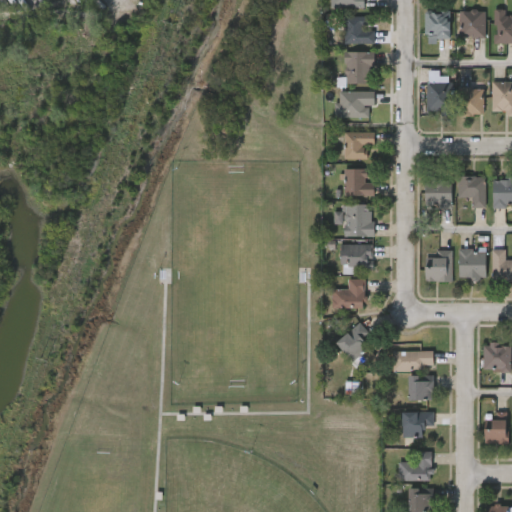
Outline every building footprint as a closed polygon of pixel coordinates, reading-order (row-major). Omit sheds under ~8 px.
[(361,0),(362,7),(329,8),(328,0),(361,0)] [(448,39),(424,39),(424,10),(448,10),(448,39)] [(485,37),(458,37),(458,10),(485,10),(485,37)] [(511,43),(493,43),(493,10),(511,10),(511,43)] [(342,43),(342,17),(373,17),(373,43),(342,43)] [(372,51),(372,84),(342,84),(342,51),(372,51)] [(425,109),(425,82),(450,82),(450,109),(425,109)] [(491,111),(491,82),(511,82),(511,117),(507,117),(507,111),(491,111)] [(458,113),(458,88),(482,88),(482,113),(458,113)] [(370,92),(370,119),(334,119),(334,92),(370,92)] [(343,159),(343,131),(373,131),(373,145),(364,145),(364,159),(343,159)] [(373,195),(343,195),(343,168),(366,168),(366,181),(373,181),(373,195)] [(483,176),(483,207),(471,207),(471,197),(457,197),(457,176),(483,176)] [(511,208),(491,208),(491,179),(511,179),(511,208)] [(450,208),(423,208),(423,180),(450,180),(450,208)] [(343,236),(343,205),(372,205),(372,236),(343,236)] [(371,271),(339,271),(339,244),(371,244),(371,271)] [(483,248),(483,279),(457,279),(457,248),(483,248)] [(491,249),(505,249),(505,259),(511,259),(511,280),(491,280),(491,249)] [(450,250),(450,281),(424,281),(424,250),(450,250)] [(330,289),(346,289),(346,279),(363,279),(363,308),(330,308),(330,289)] [(362,340),(368,347),(351,362),(333,343),(358,321),(369,334),(362,340)] [(508,371),(482,371),(482,342),(508,342),(508,371)] [(392,371),(392,351),(431,351),(431,371),(392,371)] [(406,400),(406,375),(431,375),(431,400),(406,400)] [(400,412),(433,412),(433,428),(422,428),(422,437),(400,437),(400,412)] [(505,419),(505,443),(483,443),(483,419),(505,419)] [(430,452),(430,482),(397,482),(397,463),(414,463),(414,452),(430,452)] [(431,511),(406,511),(406,489),(431,489),(431,511)]
